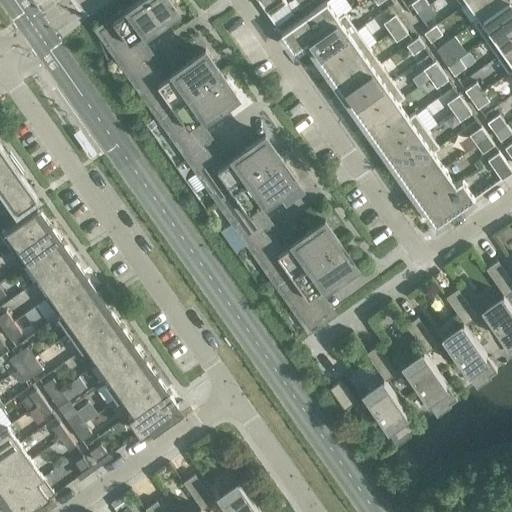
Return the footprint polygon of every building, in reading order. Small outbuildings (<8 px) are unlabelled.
[(176,8),(170,0),(140,0),(99,29),(130,72),(152,56),(137,36),(176,8)] [(258,0),(269,15),(287,2),(285,0),(258,0)] [(339,17),(326,0),(281,32),(283,34),(284,33),(288,39),(287,40),(294,50),(307,41),(306,40),(339,17)] [(426,0),(415,0),(411,3),(417,12),(429,4),(426,0)] [(505,0),(470,0),(469,1),(481,18),(505,0)] [(511,20),(511,0),(505,0),(481,18),(474,22),(485,39),(511,20)] [(436,13),(429,4),(417,12),(424,21),(436,13)] [(345,12),(339,17),(306,40),(307,41),(318,57),(357,30),(345,12)] [(401,23),(395,14),(383,23),(390,32),(401,23)] [(511,45),(511,20),(485,39),(498,57),(504,52),(503,51),(511,45)] [(408,33),(401,23),(390,32),(396,41),(408,33)] [(436,24),(429,29),(424,32),(431,42),(442,33),(436,24)] [(369,46),(357,30),(318,57),(330,74),(369,46)] [(418,37),(413,40),(406,45),(413,54),(425,46),(418,37)] [(511,45),(503,51),(504,52),(498,57),(508,72),(511,69),(511,45)] [(380,63),(369,46),(330,74),(342,90),(380,63)] [(453,48),(441,57),(448,66),(459,57),(453,48)] [(205,50),(185,64),(166,77),(152,56),(130,72),(160,114),(221,71),(205,50)] [(466,67),(459,57),(448,66),(454,75),(466,67)] [(442,70),(435,61),(423,69),(430,78),(442,70)] [(392,80),(380,63),(342,90),(353,107),(392,80)] [(448,79),(442,70),(430,78),(436,87),(448,79)] [(236,93),(221,71),(160,114),(190,157),(212,141),(197,121),(236,93)] [(404,96),(392,80),(353,107),(365,124),(398,101),(404,96)] [(476,82),(465,90),(471,99),(483,91),(476,82)] [(489,100),(483,91),(471,99),(478,108),(489,100)] [(465,103),(459,94),(447,102),(453,112),(465,103)] [(409,118),(398,101),(365,124),(377,140),(409,118)] [(472,112),(465,103),(453,112),(460,121),(472,112)] [(427,130),(416,113),(409,118),(377,140),(389,157),(427,130)] [(499,114),(487,122),(494,131),(505,123),(499,114)] [(147,124),(151,129),(156,125),(153,120),(147,124)] [(511,132),(505,123),(494,131),(500,140),(511,132)] [(488,135),(481,126),(470,134),(476,144),(488,135)] [(439,147),(427,130),(389,157),(400,174),(439,147)] [(265,135),(245,149),(226,162),(212,141),(190,157),(219,199),(281,156),(265,135)] [(494,144),(488,135),(476,144),(482,152),(494,144)] [(451,163),(439,147),(400,174),(412,191),(451,163)] [(511,171),(511,169),(499,151),(488,159),(502,178),(511,171)] [(296,178),(281,156),(219,199),(249,242),(272,226),(257,206),(296,178)] [(12,170),(6,163),(0,167),(0,181),(18,207),(37,194),(17,166),(12,170)] [(463,180),(451,163),(412,191),(424,207),(463,180)] [(475,197),(463,180),(424,207),(436,225),(450,215),(449,213),(455,209),(456,211),(475,197)] [(6,201),(0,205),(0,217),(1,219),(13,210),(6,201)] [(38,206),(37,204),(0,230),(0,232),(11,249),(49,222),(38,207),(38,206)] [(325,220),(305,234),(286,247),(272,226),(249,242),(279,285),(340,241),(325,220)] [(60,239),(49,222),(11,249),(23,265),(29,261),(60,239)] [(72,256),(60,239),(29,261),(41,278),(72,256)] [(356,263),(340,241),(279,285),(310,328),(332,312),(317,291),(356,263)] [(84,272),(72,256),(41,278),(52,294),(84,272)] [(486,269),(503,293),(505,296),(511,290),(511,281),(498,261),(486,269)] [(96,289),(84,272),(52,294),(47,299),(58,315),(96,289)] [(107,306),(96,289),(58,315),(70,332),(107,306)] [(446,297),(463,321),(465,324),(477,316),(458,289),(446,297)] [(511,305),(505,296),(503,293),(502,294),(504,296),(485,310),(511,348),(511,305)] [(119,322),(107,306),(70,332),(82,349),(88,344),(119,322)] [(6,311),(0,315),(0,323),(4,329),(14,322),(6,311)] [(406,325),(423,350),(425,352),(437,344),(418,317),(406,325)] [(497,369),(465,324),(463,321),(462,322),(464,324),(445,338),(477,383),(497,369)] [(21,333),(14,322),(4,329),(11,339),(21,333)] [(131,339),(119,322),(88,344),(99,361),(131,339)] [(143,356),(131,339),(99,361),(111,378),(143,356)] [(366,353),(384,378),(385,380),(397,372),(378,345),(366,353)] [(26,347),(16,354),(24,364),(34,357),(26,347)] [(457,397),(425,352),(423,350),(422,350),(424,352),(405,366),(437,411),(457,397)] [(24,364),(16,354),(9,359),(17,370),(24,364)] [(154,372),(143,356),(111,378),(105,382),(117,399),(123,394),(154,372)] [(41,368),(34,357),(24,364),(32,375),(41,368)] [(32,375),(24,364),(17,370),(24,380),(32,375)] [(166,389),(154,372),(123,394),(135,411),(166,389)] [(53,378),(43,385),(51,395),(61,389),(53,378)] [(417,425),(385,380),(384,378),(383,378),(384,380),(365,394),(397,439),(417,425)] [(331,388),(345,408),(357,400),(343,380),(331,388)] [(44,400),(36,389),(29,395),(37,405),(44,400)] [(68,399),(61,389),(51,395),(58,406),(68,399)] [(178,406),(166,389),(135,411),(129,415),(141,433),(178,406)] [(27,397),(20,402),(26,410),(33,405),(27,397)] [(52,411),(44,400),(37,405),(44,416),(52,411)] [(76,411),(67,418),(74,429),(84,422),(76,411)] [(92,433),(84,422),(74,429),(82,439),(92,433)] [(68,433),(60,423),(53,428),(60,439),(68,433)] [(8,425),(2,430),(0,431),(0,456),(20,442),(8,425)] [(75,444),(68,433),(60,439),(68,449),(75,444)] [(0,481),(32,459),(20,442),(0,456),(0,481)] [(90,449),(89,450),(98,463),(109,455),(108,455),(101,444),(91,451),(90,449)] [(92,467),(82,454),(82,455),(83,456),(76,462),(83,472),(80,474),(81,475),(92,467)] [(43,475),(32,459),(0,481),(0,493),(6,502),(43,475)] [(201,506),(202,509),(214,501),(195,474),(184,482),(201,506)] [(28,511),(56,493),(43,475),(6,502),(13,511),(28,511)] [(261,511),(239,480),(238,480),(239,482),(220,496),(231,511),(261,511)] [(121,496),(111,503),(117,511),(118,511),(128,506),(121,496)] [(164,511),(157,501),(145,509),(147,511),(164,511)]
